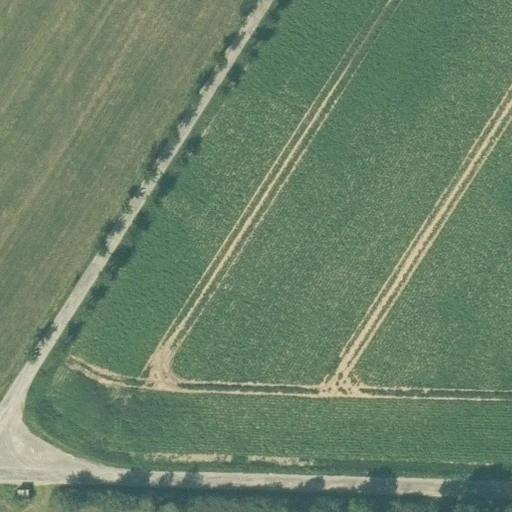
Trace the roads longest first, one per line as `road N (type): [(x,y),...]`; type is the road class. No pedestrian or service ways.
road 1 (unclassified): [(266,0),(2,414),(4,473)]
road 2 (unclassified): [(4,473),(511,488)]
